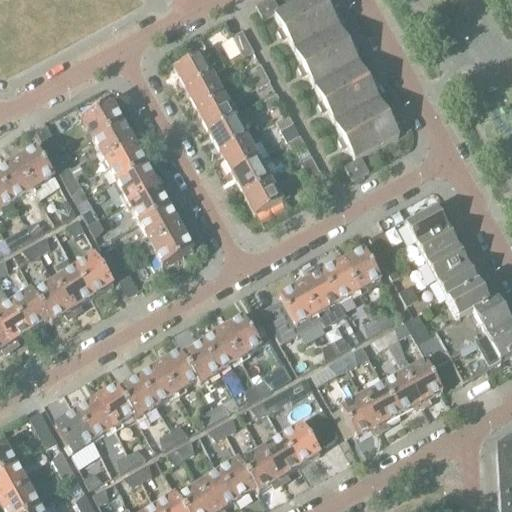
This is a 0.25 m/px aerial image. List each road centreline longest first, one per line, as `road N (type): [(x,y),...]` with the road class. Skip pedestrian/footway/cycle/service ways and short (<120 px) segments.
road 1 (residential): [(0,410),(240,272)]
road 2 (residential): [(240,272),(119,55)]
road 3 (residential): [(347,215),(228,0)]
road 4 (residential): [(450,162),(369,0)]
road 5 (residential): [(336,511),(470,438)]
road 6 (residential): [(0,118),(119,55)]
road 7 (residential): [(511,278),(450,162)]
road 8 (residential): [(240,272),(347,215)]
